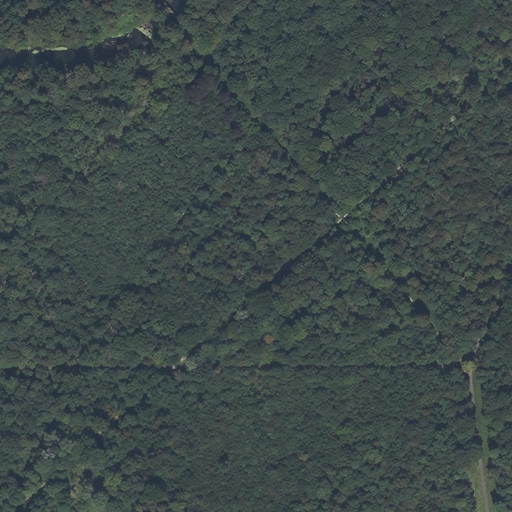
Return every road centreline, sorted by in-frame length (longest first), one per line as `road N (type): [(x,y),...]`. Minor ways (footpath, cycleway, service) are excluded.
road 1 (track): [(511,69),(13,511)]
road 2 (unknown): [(356,0),(330,52),(282,86),(156,265),(55,380),(58,405),(118,420)]
road 3 (track): [(456,364),(0,367)]
road 4 (track): [(190,35),(438,332),(437,365)]
road 5 (unknown): [(252,511),(218,476),(118,420)]
road 6 (track): [(0,35),(85,26),(152,0)]
road 7 (track): [(487,511),(470,378)]
